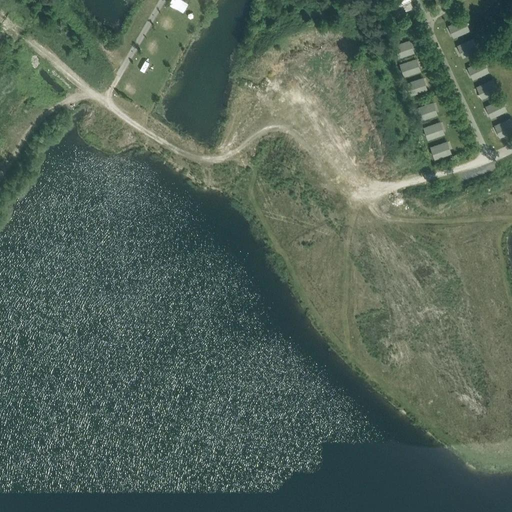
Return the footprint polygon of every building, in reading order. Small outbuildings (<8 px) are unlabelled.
[(186,0),(171,0),(170,2),(184,9),(188,1),(186,0)] [(395,0),(390,0),(389,1),(392,8),(397,6),(400,13),(413,7),(412,5),(410,0),(398,6),(395,0)] [(162,17),(158,25),(166,30),(170,22),(162,17)] [(470,28),(465,18),(449,25),(453,35),(470,28)] [(478,47),(474,37),(458,44),(462,54),(478,47)] [(414,50),(411,39),(394,45),(398,55),(414,50)] [(420,69),(417,58),(400,64),(404,74),(420,69)] [(488,69),(484,59),(468,66),(472,76),(488,69)] [(427,87),(424,76),(407,82),(411,92),(427,87)] [(497,89),(493,79),(477,86),(481,96),(497,89)] [(507,108),(503,98),(487,105),(491,115),(507,108)] [(437,113),(434,102),(417,107),(421,118),(437,113)] [(511,129),(511,119),(511,118),(495,125),(500,135),(511,129)] [(443,133),(440,122),(424,128),(427,138),(443,133)] [(451,151),(447,141),(431,146),(435,157),(451,151)]
